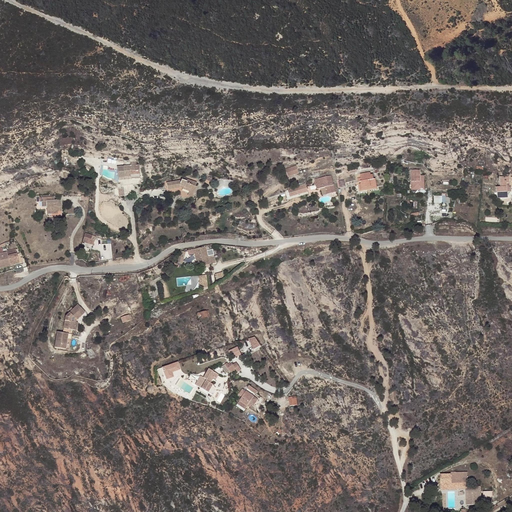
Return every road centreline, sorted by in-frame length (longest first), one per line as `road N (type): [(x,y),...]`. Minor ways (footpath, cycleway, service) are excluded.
road 1 (track): [(0,170),(25,130),(52,122),(77,120),(135,138),(331,111),(371,120),(408,104),(511,97)]
road 2 (track): [(9,0),(174,74),(276,89),(446,79),(511,84)]
road 3 (unclassified): [(511,239),(215,241),(177,246),(134,266),(50,268),(0,287)]
road 4 (residential): [(402,511),(393,435),(373,394),(304,371),(284,395)]
road 5 (track): [(367,242),(384,415)]
road 6 (track): [(361,0),(390,6),(446,79)]
